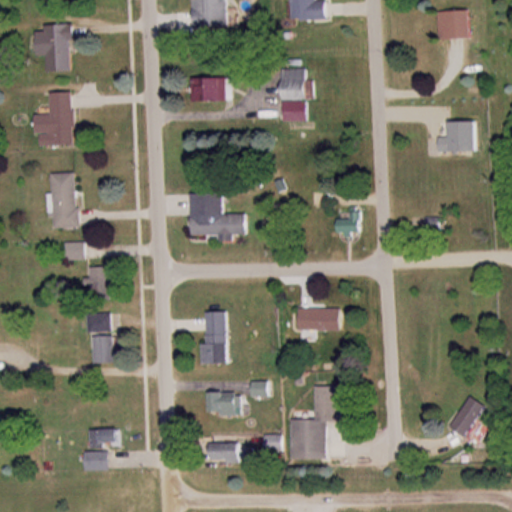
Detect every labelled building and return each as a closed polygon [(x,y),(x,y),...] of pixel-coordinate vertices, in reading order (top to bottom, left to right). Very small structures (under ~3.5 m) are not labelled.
[(232,27),(231,0),(197,0),(198,28),(232,27)] [(321,0),(295,0),(295,19),(333,19),(332,0),(321,0)] [(442,38),(475,38),(475,11),(442,11),(442,38)] [(41,57),(51,57),(51,71),(77,71),(77,26),(41,26),(41,57)] [(312,120),(311,69),(287,69),(288,121),(312,120)] [(197,101),(235,101),(235,78),(197,78),(197,101)] [(80,145),(79,92),(55,93),(55,115),(41,115),(42,146),(80,145)] [(453,121),(453,137),(441,137),(441,152),(482,152),(482,121),(453,121)] [(59,228),(82,228),(81,174),(58,174),(59,228)] [(251,234),(251,214),(227,214),(228,193),(194,193),(194,235),(224,235),(224,241),(235,241),(235,234),(251,234)] [(340,234),(366,234),(366,212),(340,212),(340,234)] [(88,244),(70,244),(70,260),(88,260),(88,244)] [(114,267),(94,267),(94,299),(114,299),(114,267)] [(345,308),(303,308),(303,330),(345,330),(345,308)] [(209,365),(233,364),(231,312),(208,312),(209,365)] [(97,364),(118,364),(118,334),(117,334),(117,315),(91,315),(91,334),(97,334),(97,364)] [(273,382),(257,382),(257,397),(273,397),(273,382)] [(331,422),(341,422),(341,387),(319,386),(319,420),(296,420),(295,460),(331,460),(331,422)] [(246,415),(246,394),(213,394),(213,415),(246,415)] [(491,407),(477,397),(456,427),(481,444),(491,429),(481,422),(491,407)] [(123,429),(94,430),(95,447),(124,446),(123,429)] [(287,436),(268,436),(268,457),(287,457),(287,436)] [(246,444),(214,444),(214,461),(246,461),(246,444)] [(89,453),(89,471),(113,471),(113,453),(89,453)]
